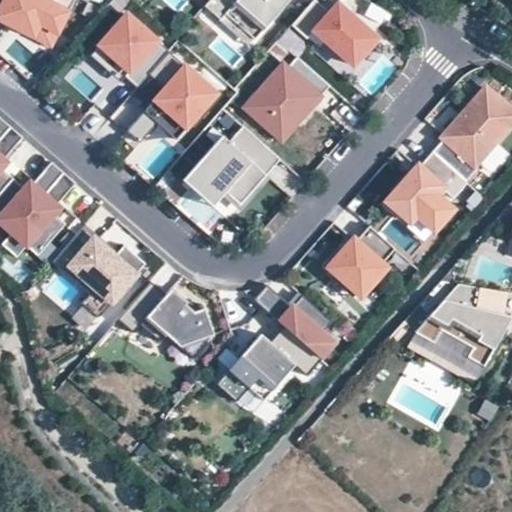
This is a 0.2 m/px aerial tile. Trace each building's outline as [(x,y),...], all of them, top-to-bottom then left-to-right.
[(3,0),(0,6),(0,18),(37,37),(44,24),(62,33),(78,0),(3,0)] [(208,0),(205,4),(220,18),(226,13),(254,38),(288,0),(208,0)] [(336,14),(321,1),(298,27),(313,40),(320,32),(359,66),(383,39),(343,5),(336,14)] [(169,51),(126,13),(90,55),(111,74),(121,63),(129,70),(124,75),(137,87),(149,73),(169,51)] [(216,93),(169,51),(149,73),(165,87),(127,130),(140,142),(157,122),(176,139),(216,93)] [(283,63),(245,107),(282,140),(305,113),(299,108),(314,92),(320,97),(330,85),(297,56),(288,67),(283,63)] [(511,113),(486,91),(434,151),(469,181),(480,167),(476,163),(511,121),(511,113)] [(299,108),(305,113),(320,97),(314,92),(299,108)] [(99,141),(114,124),(94,106),(79,123),(99,141)] [(0,137),(11,126),(0,116),(0,137)] [(229,141),(222,135),(182,179),(213,206),(225,191),(240,204),(280,158),(243,125),(229,141)] [(23,136),(11,126),(0,137),(0,191),(13,177),(1,167),(7,161),(4,158),(23,136)] [(469,181),(434,151),(421,165),(431,174),(424,182),(414,174),(394,197),(432,231),(452,208),(440,197),(445,191),(453,198),(469,181)] [(24,186),(13,177),(0,191),(0,241),(2,243),(64,172),(51,161),(32,183),(29,180),(24,186)] [(76,182),(64,172),(2,243),(17,256),(27,244),(38,254),(66,223),(54,213),(60,207),(56,204),(76,182)] [(393,246),(370,223),(328,264),(357,293),(386,264),(381,259),(393,246)] [(80,278),(103,251),(79,231),(56,257),(80,278)] [(103,251),(80,278),(96,292),(83,306),(97,317),(142,266),(123,249),(114,260),(103,251)] [(507,292),(457,283),(414,331),(433,342),(441,329),(473,347),(467,356),(484,365),(511,317),(503,314),(507,292)] [(171,334),(194,357),(210,340),(205,336),(211,334),(201,307),(194,311),(171,289),(164,296),(152,284),(121,317),(137,333),(144,326),(162,343),(171,334)] [(331,321),(303,296),(293,307),(268,285),(256,299),(285,325),(321,355),(333,341),(322,331),(331,321)] [(321,355),(285,325),(271,341),(264,334),(253,347),(258,351),(251,360),(244,354),(219,385),(238,401),(251,386),(265,398),(293,364),(304,374),(321,355)]
